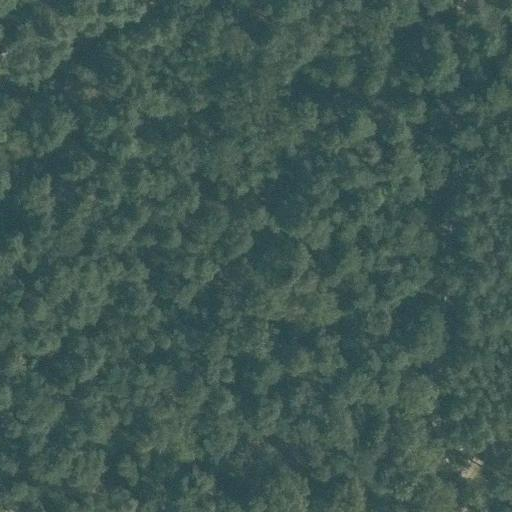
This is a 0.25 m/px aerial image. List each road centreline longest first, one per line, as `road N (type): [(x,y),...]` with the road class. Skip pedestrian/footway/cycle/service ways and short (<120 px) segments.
road 1 (track): [(441,474),(428,437),(455,0)]
road 2 (unknown): [(0,75),(50,37),(166,0)]
